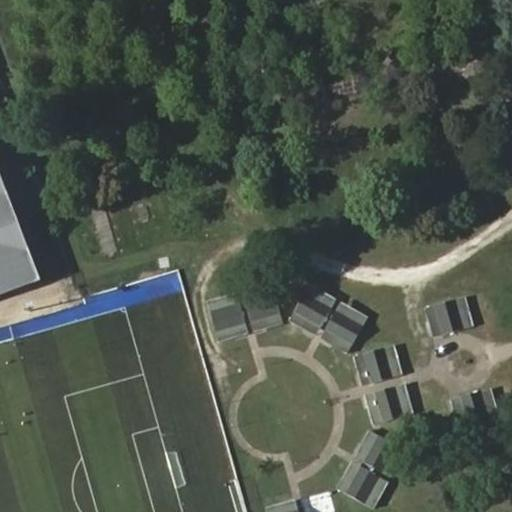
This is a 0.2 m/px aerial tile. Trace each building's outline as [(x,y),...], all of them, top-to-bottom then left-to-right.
[(0,288),(39,274),(0,172),(0,288)] [(269,291),(245,301),(258,332),(282,321),(269,291)] [(297,328),(319,338),(331,309),(309,298),(297,328)] [(431,308),(438,336),(477,328),(471,302),(431,308)] [(231,306),(207,316),(221,350),(246,339),(231,306)] [(350,354),(365,326),(343,315),(329,343),(350,354)] [(360,359),(367,384),(407,376),(400,351),(360,359)] [(458,401),(465,427),(499,417),(492,391),(458,401)] [(418,418),(411,395),(373,403),(378,426),(418,418)] [(382,442),(370,462),(404,479),(416,459),(382,442)] [(387,508),(398,488),(366,471),(353,489),(387,508)] [(318,511),(343,511),(338,497),(316,504),(318,511)]
